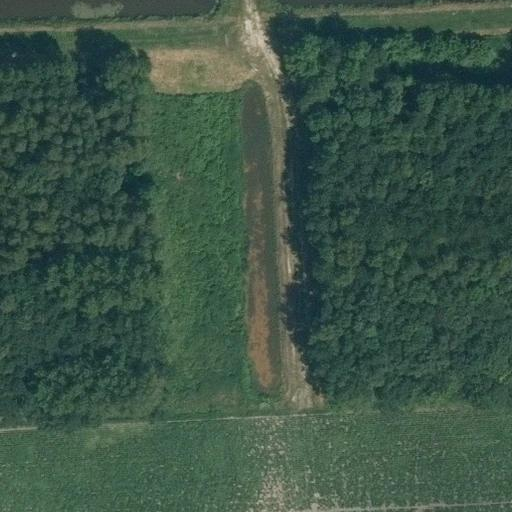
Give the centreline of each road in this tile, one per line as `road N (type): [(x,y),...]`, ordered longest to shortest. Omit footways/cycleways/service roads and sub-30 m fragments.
road 1 (track): [(511,14),(0,39)]
road 2 (track): [(247,0),(249,33),(282,70),(300,407)]
